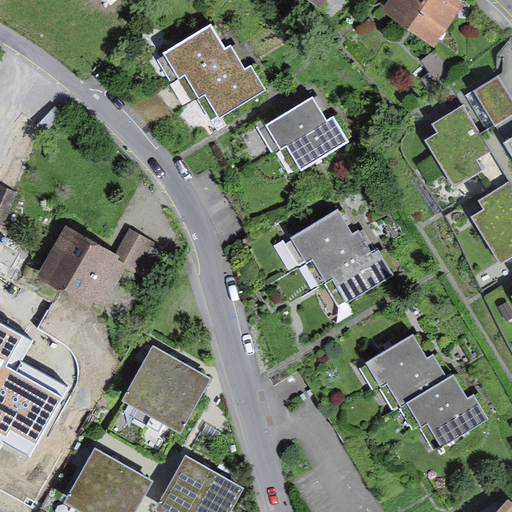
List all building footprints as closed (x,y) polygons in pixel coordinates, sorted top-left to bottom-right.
[(445,0),(400,0),(395,8),(438,37),(458,8),(445,0)] [(211,25),(164,54),(178,77),(184,74),(225,49),(211,25)] [(231,45),(225,49),(184,74),(198,97),(204,94),(246,69),(231,45)] [(450,73),(435,53),(426,60),(439,78),(437,80),(438,81),(450,73)] [(251,65),(246,69),(204,94),(218,118),(266,90),(251,65)] [(487,77),(467,88),(486,122),(511,107),(502,89),(495,92),(487,77)] [(312,96),(266,125),(281,148),(286,145),(327,120),(312,96)] [(437,132),(425,139),(439,162),(451,155),(460,170),(476,160),(481,170),(474,174),(475,175),(477,173),(489,193),(509,181),(463,105),(432,123),(437,132)] [(511,115),(499,122),(506,136),(511,133),(511,115)] [(327,120),(286,145),(301,169),(347,141),(332,117),(327,120)] [(511,135),(503,141),(511,155),(511,135)] [(484,208),(471,215),(485,239),(498,231),(507,246),(511,242),(511,186),(509,181),(489,193),(478,199),(484,208)] [(14,192),(0,186),(0,218),(2,219),(14,192)] [(338,209),(291,238),(306,262),(312,259),(353,234),(338,209)] [(353,234),(312,259),(326,282),(332,279),(373,254),(359,230),(353,234)] [(114,259),(141,275),(158,246),(131,231),(114,259)] [(69,233),(45,274),(87,298),(99,277),(103,279),(114,259),(69,233)] [(373,254),(332,279),(346,302),(393,274),(378,251),(373,254)] [(412,334),(366,362),(381,386),(387,382),(427,358),(412,334)] [(107,430),(134,446),(181,363),(154,348),(107,430)] [(427,358),(387,382),(401,406),(406,403),(447,378),(432,354),(427,358)] [(208,378),(181,363),(134,446),(161,461),(208,378)] [(447,378),(406,403),(421,426),(426,423),(467,398),(453,374),(447,378)] [(467,398),(426,423),(441,447),(488,418),(473,394),(467,398)] [(69,499),(92,511),(96,511),(122,465),(96,450),(69,499)] [(159,505),(171,511),(190,511),(213,473),(186,457),(159,505)] [(131,511),(149,480),(122,465),(96,511),(131,511)] [(226,511),(240,488),(213,473),(190,511),(226,511)]
